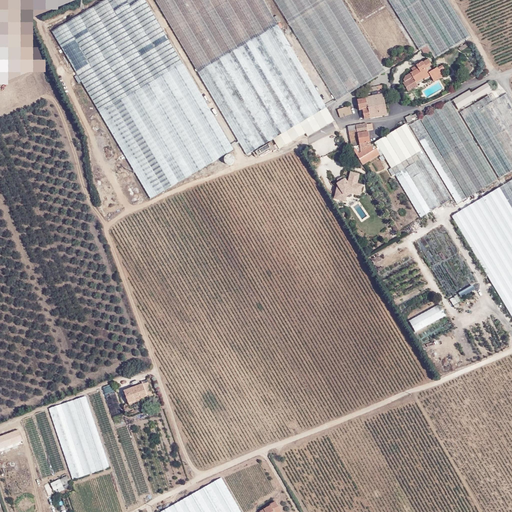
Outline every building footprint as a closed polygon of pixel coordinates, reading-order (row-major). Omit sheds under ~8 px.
[(234,149),(145,0),(109,0),(55,32),(152,197),(234,149)] [(286,40),(267,7),(263,0),(155,0),(176,34),(247,155),(273,139),(279,149),(305,133),(307,136),(334,120),(311,82),(286,40)] [(274,0),(337,101),(386,73),(340,0),(274,0)] [(447,0),(388,0),(398,15),(420,51),(427,46),(427,47),(430,52),(435,59),(471,37),(457,15),(447,0)] [(461,51),(470,46),(468,43),(459,48),(461,51)] [(422,50),(425,56),(430,52),(427,47),(422,50)] [(404,82),(403,83),(404,85),(406,89),(408,92),(418,86),(417,83),(424,78),(425,80),(431,76),(434,81),(437,79),(432,71),(429,73),(426,68),(429,67),(426,61),(423,62),(422,62),(416,65),(417,66),(418,69),(413,72),(411,73),(411,74),(404,77),(403,80),(404,82)] [(442,76),(438,68),(432,71),(437,79),(442,76)] [(458,110),(492,90),(487,83),(471,93),(470,90),(453,100),(458,110)] [(384,85),(369,88),(370,93),(385,90),(384,85)] [(364,119),(387,115),(386,111),(385,105),(383,94),(366,97),(366,99),(357,100),(359,110),(362,110),(364,119)] [(480,145),(500,178),(511,171),(511,101),(507,94),(497,100),(493,94),(461,113),(480,145)] [(498,180),(477,145),(450,101),(421,119),(441,153),(468,198),(498,180)] [(341,109),(336,110),(338,117),(338,118),(352,114),(350,106),(341,109)] [(418,113),(411,116),(410,115),(405,117),(408,122),(413,120),(412,119),(419,116),(418,113)] [(467,198),(448,168),(419,120),(410,125),(457,204),(467,198)] [(367,123),(348,127),(349,130),(356,129),(357,131),(362,130),(364,136),(369,134),(368,131),(373,130),(372,124),(367,125),(367,123)] [(426,157),(406,124),(376,143),(382,153),(421,218),(451,199),(426,157)] [(376,143),(370,144),(369,134),(364,136),(362,130),(357,131),(356,129),(349,130),(352,148),(363,165),(382,153),(376,143)] [(390,208),(403,200),(378,158),(365,165),(390,208)] [(359,174),(351,172),(348,183),(345,179),(337,183),(334,199),(345,201),(346,196),(351,193),(360,196),(362,185),(357,184),(359,174)] [(511,316),(511,180),(503,186),(452,216),(458,226),(473,252),(511,316)] [(473,284),(459,292),(462,296),(475,288),(473,284)] [(449,297),(453,305),(461,300),(457,293),(449,297)] [(415,331),(447,315),(441,303),(409,318),(415,331)] [(153,395),(147,380),(142,382),(142,384),(124,391),(128,403),(135,400),(134,397),(140,395),(141,398),(147,396),(147,397),(153,395)] [(111,384),(102,387),(112,416),(121,413),(111,384)] [(85,396),(49,408),(73,480),(109,467),(85,396)] [(0,434),(0,448),(23,440),(19,428),(0,434)] [(55,489),(70,481),(67,476),(52,483),(55,489)] [(240,511),(221,478),(161,511),(240,511)] [(280,511),(275,502),(269,505),(270,507),(260,511),(259,511),(280,511)]
